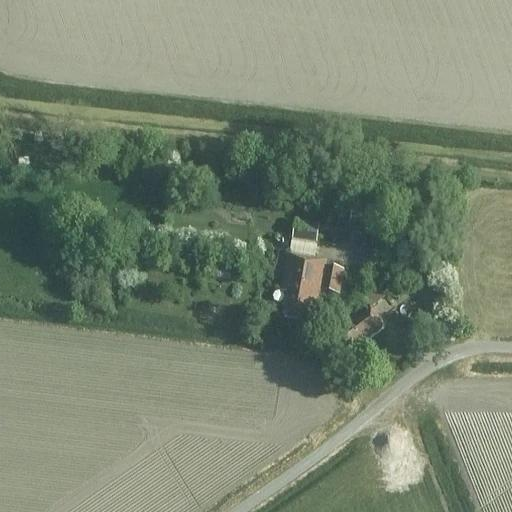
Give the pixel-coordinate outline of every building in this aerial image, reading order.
[(382,213),(353,208),(349,231),(378,236),(382,213)] [(295,223),(292,243),(316,247),(320,227),(295,223)] [(293,244),(287,274),(283,294),(288,295),(284,319),(313,324),(319,293),(339,297),(344,273),(324,269),(325,264),(315,262),(317,248),(293,244)] [(386,298),(381,290),(364,302),(371,310),(386,298)] [(332,339),(345,358),(385,328),(372,310),(332,339)]
